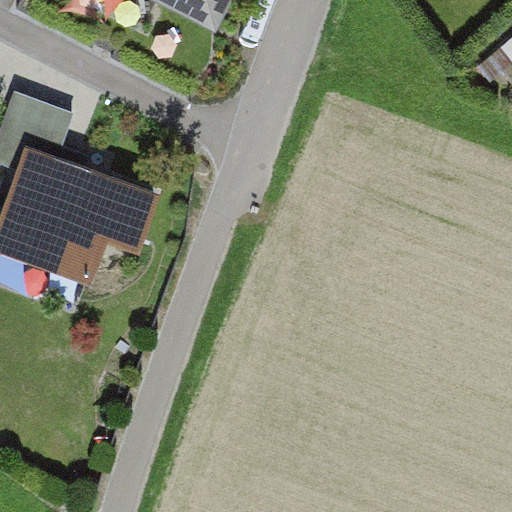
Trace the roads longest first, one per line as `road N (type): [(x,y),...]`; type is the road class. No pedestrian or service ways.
road 1 (residential): [(119,511),(244,149)]
road 2 (residential): [(244,149),(0,25)]
road 3 (residential): [(244,149),(300,0)]
